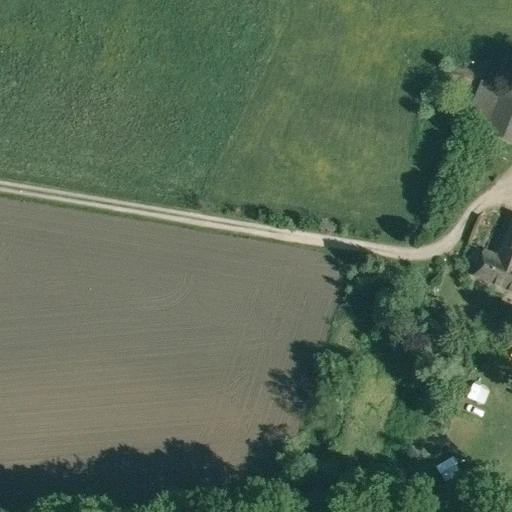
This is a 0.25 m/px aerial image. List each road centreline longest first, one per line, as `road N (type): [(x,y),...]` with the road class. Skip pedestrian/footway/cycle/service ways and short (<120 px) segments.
road 1 (track): [(0,181),(403,254),(441,247),(493,191),(511,185)]
road 2 (track): [(368,456),(0,489)]
